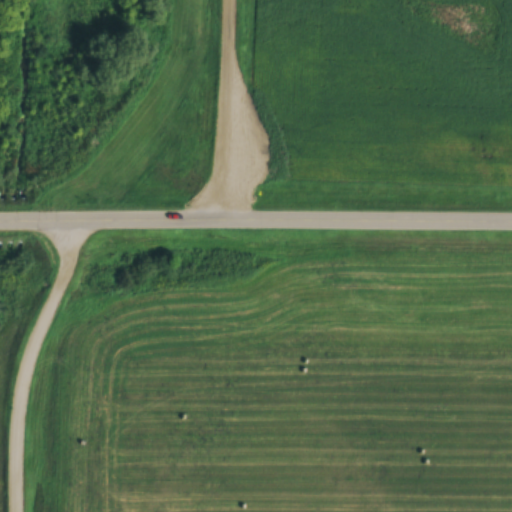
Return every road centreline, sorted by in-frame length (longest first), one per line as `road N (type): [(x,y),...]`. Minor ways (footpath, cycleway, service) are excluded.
road 1 (residential): [(511,216),(0,215)]
road 2 (residential): [(21,511),(27,401),(82,214)]
road 3 (residential): [(217,214),(234,0)]
